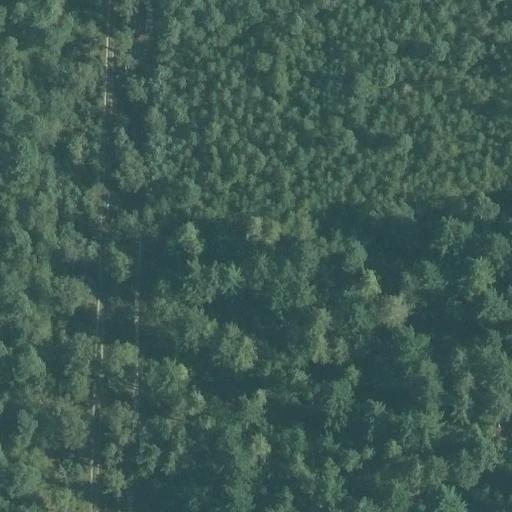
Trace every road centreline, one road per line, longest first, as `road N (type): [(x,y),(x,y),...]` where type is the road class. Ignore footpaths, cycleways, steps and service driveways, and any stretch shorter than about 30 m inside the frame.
road 1 (track): [(110,0),(94,511)]
road 2 (track): [(136,511),(152,0)]
